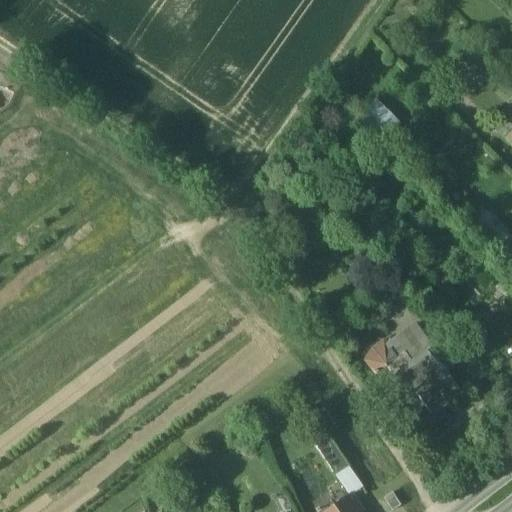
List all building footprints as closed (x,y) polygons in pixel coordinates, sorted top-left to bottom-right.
[(416,325),(394,341),(403,353),(404,352),(411,362),(427,351),(432,347),(416,325)] [(383,343),(373,351),(366,362),(376,375),(385,368),(385,367),(403,353),(394,341),(386,347),(383,343)] [(442,345),(436,344),(432,347),(427,351),(439,369),(437,370),(441,375),(446,372),(453,366),(454,362),(442,345)] [(439,369),(427,351),(411,362),(397,373),(397,374),(414,397),(417,394),(431,414),(432,416),(443,409),(444,410),(446,409),(449,407),(448,405),(462,395),(446,372),(441,375),(437,370),(439,369)] [(403,353),(385,367),(385,368),(392,377),(397,374),(397,373),(411,362),(404,352),(403,353)] [(443,409),(432,416),(431,414),(418,424),(427,437),(451,420),(444,410),(443,409)] [(348,467),(329,437),(315,446),(335,476),(348,467)] [(392,511),(400,506),(392,493),(383,499),(392,511)] [(361,511),(350,496),(327,511),(361,511)]
